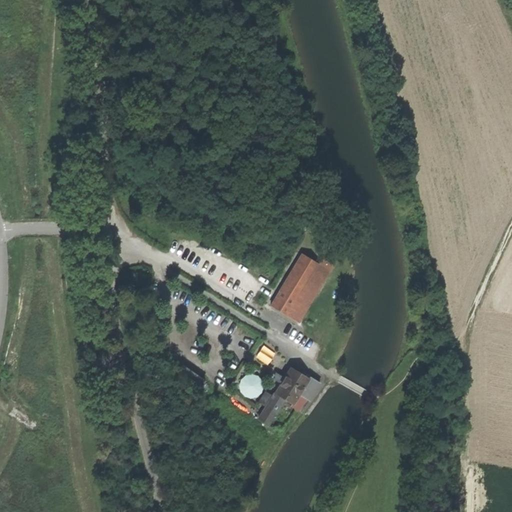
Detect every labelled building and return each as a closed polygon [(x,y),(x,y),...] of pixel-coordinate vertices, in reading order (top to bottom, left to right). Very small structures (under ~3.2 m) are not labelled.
[(271,306),(288,316),(319,264),(302,255),(271,306)] [(330,272),(319,264),(288,316),(300,323),(330,272)] [(256,351),(262,341),(219,315),(213,324),(256,351)] [(201,400),(211,386),(205,382),(205,381),(176,362),(170,371),(199,390),(195,396),(201,400)] [(305,399),(299,395),(308,379),(290,368),(284,378),(277,374),(274,380),(281,384),(259,420),(268,425),(284,399),(291,403),(290,406),(298,411),(305,399)] [(230,441),(240,426),(202,401),(192,415),(230,441)] [(274,441),(278,434),(260,423),(256,429),(274,441)]
